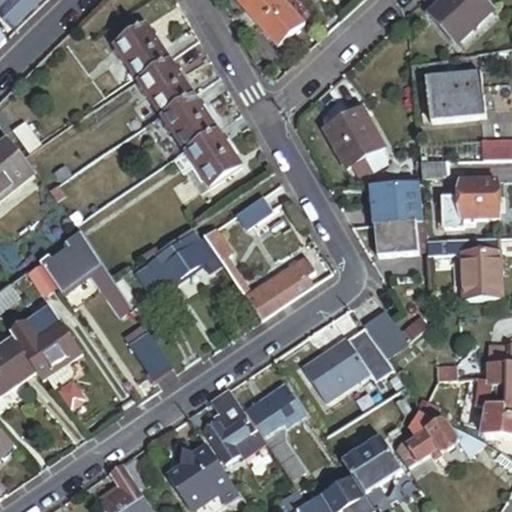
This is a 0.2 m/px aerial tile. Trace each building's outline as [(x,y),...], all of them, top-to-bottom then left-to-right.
[(0,0),(0,13),(0,14),(15,29),(44,0),(0,0)] [(281,0),(244,0),(239,5),(278,49),(304,25),(281,0)] [(480,0),(450,0),(431,19),(458,48),(494,14),(480,0)] [(148,24),(115,46),(139,81),(171,59),(148,24)] [(0,51),(8,43),(0,28),(0,51)] [(171,59),(139,81),(163,118),(195,95),(171,59)] [(484,101),(483,93),(481,75),(427,83),(433,127),(487,119),(484,101)] [(218,131),(195,95),(163,118),(186,152),(218,131)] [(344,122),(326,132),(346,169),(348,169),(378,151),(384,148),(360,105),(341,116),(344,122)] [(27,127),(16,134),(30,155),(41,147),(27,127)] [(242,167),(218,131),(186,152),(187,153),(197,168),(210,189),(242,167)] [(0,151),(0,207),(39,178),(25,158),(12,142),(0,151)] [(484,162),(511,160),(511,142),(482,144),(484,162)] [(450,146),(420,147),(421,165),(445,165),(450,164),(450,146)] [(348,169),(353,179),(384,162),(378,151),(348,169)] [(184,177),(197,168),(187,153),(174,162),(184,177)] [(445,165),(421,166),(423,185),(446,183),(445,165)] [(462,185),(463,200),(463,201),(464,222),(466,222),(484,222),(500,221),(498,183),(462,185)] [(68,197),(60,186),(51,193),(59,204),(68,197)] [(424,225),(420,188),(375,191),(378,227),(417,225),(424,225)] [(10,231),(49,199),(45,194),(6,226),(10,231)] [(243,216),(252,228),(278,211),(269,198),(243,216)] [(62,216),(49,199),(10,231),(22,247),(48,226),(62,216)] [(463,201),(463,200),(445,201),(444,202),(446,231),(466,230),(466,226),(466,222),(464,222),(463,201)] [(428,245),(426,225),(424,225),(417,225),(378,227),(380,260),(420,257),(420,256),(429,255),(428,246),(428,245)] [(59,240),(48,226),(22,247),(33,261),(59,240)] [(194,231),(132,273),(153,302),(202,267),(208,276),(224,265),(223,262),(208,241),(207,240),(203,242),(194,231)] [(221,232),(208,241),(223,262),(231,257),(236,254),(221,232)] [(116,283),(83,235),(43,264),(57,286),(65,297),(97,273),(124,313),(132,308),(116,284),(116,283)] [(499,256),(497,242),(463,244),(464,258),(499,256)] [(429,261),(449,259),(464,258),(463,244),(428,246),(429,255),(429,261)] [(499,256),(464,258),(467,305),(502,302),(499,256)] [(224,265),(241,289),(242,288),(249,284),(231,257),(223,262),(224,265)] [(296,268),(305,281),(309,279),(318,273),(308,259),(296,268)] [(28,276),(43,295),(57,286),(43,264),(28,276)] [(246,293),(250,299),(265,289),(287,274),(283,268),(252,289),(246,293)] [(274,302),(305,281),(296,268),(287,274),(265,289),(274,302)] [(315,288),(309,279),(305,281),(311,291),(315,288)] [(280,312),(311,291),(305,281),(274,302),(280,312)] [(249,284),(242,288),(244,291),(246,293),(252,289),(249,284)] [(250,299),(248,300),(264,323),(280,312),(274,302),(265,289),(250,299)] [(386,312),(377,318),(399,350),(407,344),(386,312)] [(366,331),(385,359),(399,350),(377,318),(363,327),(366,331)] [(74,364),(85,356),(63,326),(26,353),(41,376),(47,384),(50,382),(59,395),(81,380),(81,374),(74,364)] [(366,331),(305,374),(329,409),(371,379),(377,388),(396,375),(385,359),(366,331)] [(157,383),(175,371),(151,335),(133,347),(157,383)] [(0,406),(41,376),(26,353),(18,343),(0,356),(0,406)] [(507,389),(508,367),(491,366),(490,382),(489,384),(489,388),(507,389)] [(453,372),(439,371),(440,384),(439,385),(453,384),(453,377),(453,372)] [(465,408),(471,383),(461,384),(461,385),(458,399),(456,405),(465,408)] [(511,439),(511,419),(506,420),(507,389),(489,388),(489,384),(471,383),(465,408),(461,422),(485,429),(484,434),(488,439),(498,439),(511,439)] [(458,399),(461,385),(440,386),(439,389),(435,397),(458,399)] [(306,420),(286,389),(247,416),(268,445),(287,433),(306,420)] [(249,421),(231,394),(213,406),(223,420),(218,423),(220,427),(220,426),(226,423),(233,432),(243,425),(249,421)] [(430,406),(429,405),(424,414),(437,421),(442,412),(433,407),(430,406)] [(461,422),(465,408),(456,405),(453,420),(461,422)] [(437,421),(424,414),(416,425),(423,436),(428,434),(444,424),(437,421)] [(258,434),(249,421),(243,425),(253,438),(258,434)] [(227,436),(233,432),(226,423),(220,426),(227,436)] [(450,427),(444,424),(428,434),(437,448),(439,451),(458,440),(450,427)] [(253,438),(243,425),(233,432),(227,436),(220,426),(220,427),(207,436),(229,468),(243,458),(236,449),(243,445),(249,454),(257,449),(253,443),(255,442),(253,438)] [(487,445),(450,427),(458,440),(469,457),(487,445)] [(0,469),(19,449),(0,429),(0,469)] [(287,442),(287,433),(268,445),(296,486),(301,483),(299,479),(307,473),(287,442)] [(258,451),(266,445),(258,434),(253,438),(255,442),(253,443),(257,449),(257,450),(258,451)] [(437,448),(428,434),(423,436),(408,446),(404,440),(397,450),(408,466),(430,453),(437,448)] [(382,439),(344,464),(354,478),(354,477),(391,454),(382,439)] [(511,453),(511,439),(498,439),(497,450),(503,452),(511,453)] [(170,479),(192,511),(197,511),(234,487),(207,447),(194,455),(182,452),(184,469),(170,479)] [(437,448),(430,453),(433,458),(441,454),(439,451),(437,448)] [(396,451),(391,454),(403,473),(404,473),(409,470),(396,451)] [(403,473),(391,454),(354,477),(367,497),(403,473)] [(140,463),(137,458),(124,467),(127,472),(140,463)] [(155,486),(140,463),(127,472),(136,485),(143,495),(155,486)] [(127,472),(124,467),(113,474),(119,483),(125,493),(134,487),(136,485),(127,472)] [(367,497),(354,477),(354,478),(323,497),(332,511),(342,511),(344,511),(372,511),(375,510),(367,497)] [(136,485),(134,487),(151,511),(154,511),(143,495),(136,485)] [(151,511),(134,487),(125,493),(105,506),(106,509),(108,511),(151,511)] [(297,495),(281,506),(284,511),(299,511),(306,508),(297,495)] [(332,511),(323,497),(306,508),(299,511),(332,511)]
